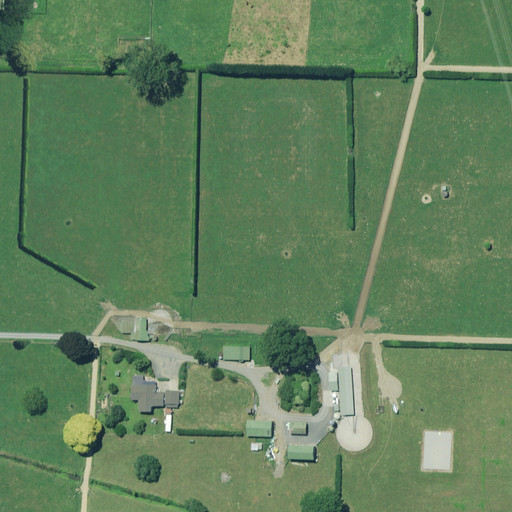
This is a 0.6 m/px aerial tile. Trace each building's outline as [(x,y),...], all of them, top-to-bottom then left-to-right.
[(149,319),(139,319),(139,323),(122,323),(122,333),(134,334),(134,340),(163,341),(164,334),(149,334),(149,319)] [(252,361),(253,347),(226,347),(226,360),(252,361)] [(356,415),(354,368),(341,368),(341,372),(332,373),(333,391),(342,391),(344,416),(356,415)] [(159,392),(159,386),(146,386),(146,376),(135,376),(135,400),(142,401),(141,412),(154,412),(155,406),(181,407),(182,392),(168,391),(168,393),(159,392)] [(309,403),(309,385),(296,384),(296,403),(309,403)] [(274,422),(250,421),(250,436),(274,437),(274,422)] [(309,424),(293,423),(292,434),(309,435),(309,424)] [(317,447),(292,446),(292,459),(317,460),(317,447)]
